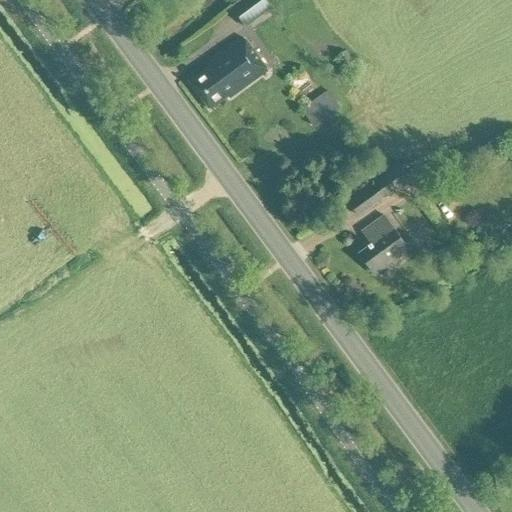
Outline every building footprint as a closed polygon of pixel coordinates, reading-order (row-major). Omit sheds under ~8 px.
[(247,29),(273,10),(265,0),(242,0),(231,8),(247,29)] [(231,99),(269,70),(246,39),(207,67),(209,69),(191,82),(211,109),(229,97),(231,99)] [(347,52),(339,57),(346,68),(354,63),(347,52)] [(321,96),(317,89),(308,96),(312,102),(301,111),(314,128),(341,109),(328,91),(321,96)] [(388,199),(410,183),(399,167),(377,182),(377,184),(348,205),(358,218),(387,198),(388,199)] [(384,214),(361,231),(371,245),(359,253),(375,276),(417,246),(408,233),(401,238),(384,214)]
